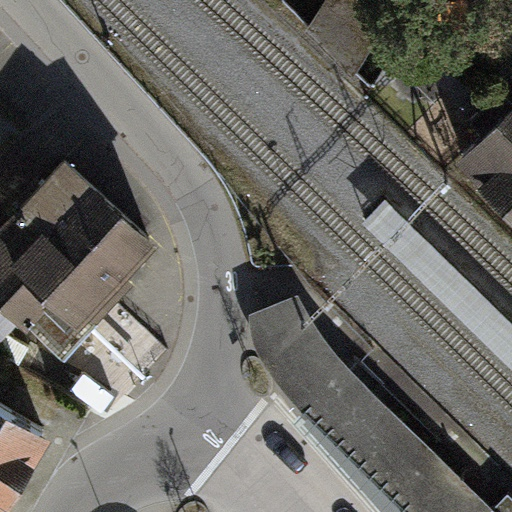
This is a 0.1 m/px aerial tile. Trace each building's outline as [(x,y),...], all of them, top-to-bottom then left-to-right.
[(398,0),(321,0),(303,31),(327,54),(353,79),(398,0)] [(511,214),(511,94),(451,154),(511,214)] [(119,215),(63,164),(0,233),(0,308),(27,333),(49,310),(77,336),(89,323),(96,329),(133,288),(126,281),(156,248),(119,215)] [(487,511),(484,509),(491,503),(331,345),(314,319),(298,293),(248,312),(249,326),(254,343),(276,379),(282,386),(300,404),(409,511),(487,511)] [(0,511),(10,511),(52,444),(0,413),(0,511)] [(511,511),(511,495),(505,489),(491,503),(484,509),(487,511),(511,511)]
